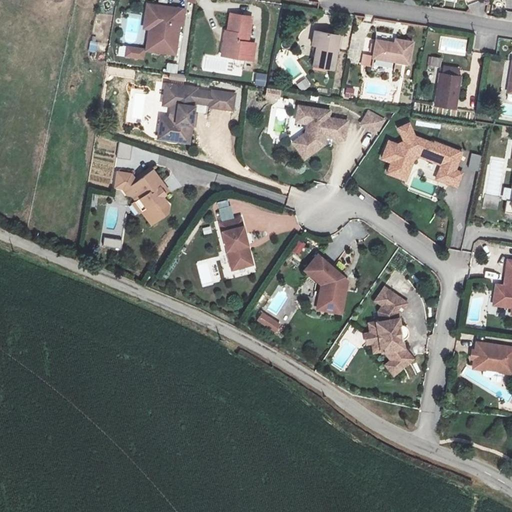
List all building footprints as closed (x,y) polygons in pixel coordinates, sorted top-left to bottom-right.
[(187,10),(150,4),(147,20),(158,22),(160,25),(155,51),(177,54),(181,25),(184,25),(187,10)] [(260,16),(235,11),(231,30),(239,31),(234,55),(257,59),(260,43),(256,42),(260,16)] [(234,55),(239,31),(231,30),(226,29),(222,53),(234,55)] [(316,62),(335,66),(342,35),(318,30),(315,43),(320,44),(316,62)] [(379,38),(375,57),(411,64),(415,41),(397,37),(396,41),(379,38)] [(144,59),(145,47),(125,45),(124,57),(144,59)] [(443,56),(431,53),(429,66),(441,68),(443,56)] [(167,62),(166,71),(176,73),(177,64),(167,62)] [(443,66),(442,74),(458,77),(459,69),(443,66)] [(256,72),(253,84),(264,86),(267,74),(256,72)] [(442,74),(439,74),(434,106),(456,109),(461,77),(458,77),(442,74)] [(305,78),(297,83),(302,91),(311,86),(305,78)] [(196,86),(165,81),(163,99),(177,102),(175,119),(160,117),(157,135),(188,140),(194,101),(209,103),(209,104),(232,108),(235,91),(211,88),(196,87),(196,86)] [(280,96),(281,90),(267,87),(265,94),(280,96)] [(344,98),(354,98),(354,87),(344,87),(344,98)] [(361,114),(376,117),(378,102),(363,100),(361,114)] [(332,108),(301,103),(299,118),(309,120),(307,129),(300,128),(299,135),(307,146),(316,148),(324,143),(325,133),(347,136),(350,118),(331,115),(332,108)] [(417,134),(411,121),(401,125),(407,138),(401,141),(400,143),(390,139),(384,156),(394,160),(389,170),(404,176),(408,166),(411,167),(415,157),(422,154),(423,154),(424,151),(431,153),(430,157),(456,167),(463,150),(437,140),(436,141),(417,134)] [(134,175),(119,173),(116,190),(124,192),(128,197),(133,198),(137,203),(133,205),(140,215),(143,214),(152,227),(166,217),(161,209),(168,203),(164,198),(167,195),(162,189),(166,187),(154,170),(139,183),(134,175)] [(243,219),(220,225),(234,273),(253,267),(248,249),(251,248),(243,219)] [(103,246),(121,248),(122,240),(104,237),(103,246)] [(300,255),(305,242),(298,239),(292,252),(300,255)] [(342,273),(317,251),(304,266),(321,280),(319,288),(325,289),(322,305),(339,309),(344,285),(340,284),(342,273)] [(170,278),(178,260),(171,257),(163,275),(170,278)] [(511,262),(510,263),(505,292),(497,290),(494,306),(511,308),(511,262)] [(399,285),(388,295),(395,303),(389,308),(389,318),(386,318),(384,346),(386,346),(398,371),(413,364),(405,347),(407,318),(419,307),(399,285)] [(256,321),(276,332),(281,322),(261,311),(256,321)] [(511,348),(479,343),(475,369),(511,375),(511,348)]
